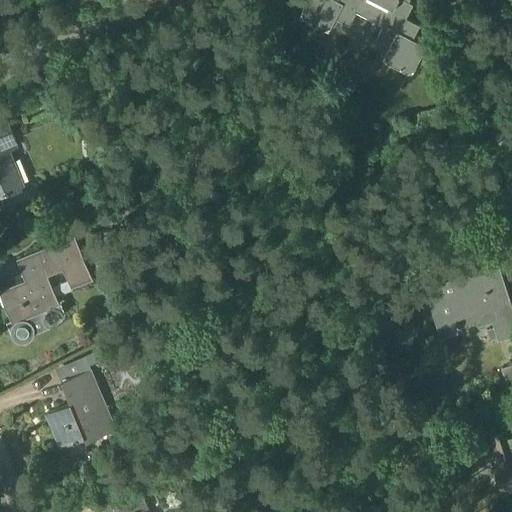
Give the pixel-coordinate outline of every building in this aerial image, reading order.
[(308,0),(299,18),(328,33),(335,19),(349,26),(356,13),(383,26),(375,40),(389,47),(381,61),(410,76),(426,47),(412,40),(419,26),(404,19),(412,4),(403,0),(308,0)] [(0,117),(0,192),(21,184),(7,147),(15,143),(13,138),(14,137),(5,116),(0,117)] [(360,217),(346,223),(350,235),(365,230),(360,217)] [(26,280),(0,291),(12,321),(11,322),(10,323),(9,324),(9,325),(8,326),(8,327),(8,328),(8,329),(7,330),(8,331),(8,332),(8,333),(8,334),(9,335),(9,336),(10,337),(10,338),(11,339),(12,339),(13,340),(14,340),(14,341),(15,341),(16,341),(17,342),(18,342),(19,342),(20,342),(21,342),(23,341),(24,341),(25,340),(26,339),(27,339),(28,338),(28,337),(29,336),(30,335),(30,334),(31,333),(31,332),(31,331),(46,324),(45,323),(45,322),(45,321),(44,320),(44,319),(44,318),(44,317),(44,316),(45,315),(45,314),(45,313),(46,312),(47,311),(48,310),(49,310),(49,309),(50,309),(51,308),(52,308),(53,308),(54,308),(55,308),(56,308),(57,308),(58,308),(58,309),(59,309),(60,310),(61,310),(46,274),(63,267),(71,287),(90,279),(74,238),(18,260),(26,280)] [(426,289),(425,289),(428,296),(441,338),(461,331),(458,321),(477,314),(480,325),(492,321),(495,327),(498,338),(498,339),(511,334),(511,309),(497,265),(496,266),(497,267),(434,287),(427,290),(426,289)] [(382,307),(368,311),(373,332),(387,329),(382,307)] [(511,366),(501,369),(506,385),(511,383),(511,366)] [(70,403),(45,413),(60,447),(85,437),(87,442),(116,429),(90,369),(61,381),(70,403)] [(511,429),(469,444),(473,457),(490,452),(503,492),(511,489),(511,429)] [(150,511),(140,488),(95,507),(96,511),(150,511)]
